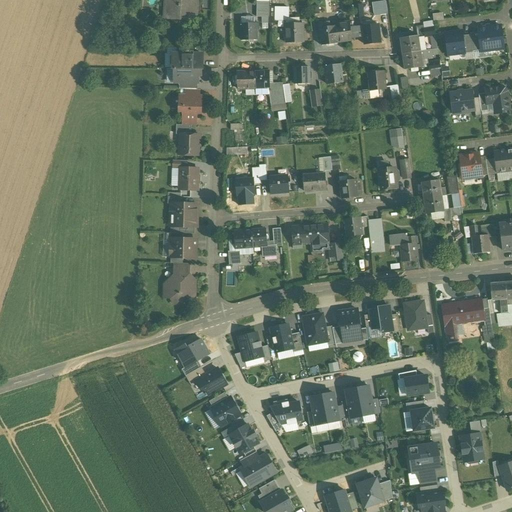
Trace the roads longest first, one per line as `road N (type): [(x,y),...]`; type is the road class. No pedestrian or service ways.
road 1 (residential): [(460,511),(436,359),(250,398)]
road 2 (secondary): [(511,267),(321,292),(213,320)]
road 3 (secondary): [(213,320),(0,387)]
road 4 (residential): [(215,220),(417,202)]
road 5 (residential): [(219,59),(395,55)]
road 6 (residential): [(215,220),(219,59)]
